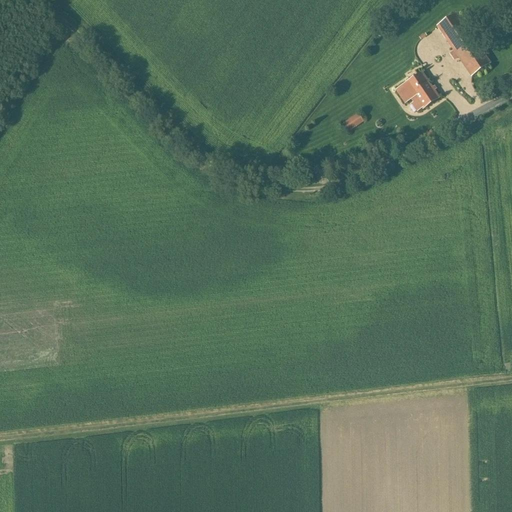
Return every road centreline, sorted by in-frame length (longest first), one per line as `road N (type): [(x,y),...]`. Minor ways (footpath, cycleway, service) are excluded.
road 1 (track): [(511,373),(0,433)]
road 2 (track): [(29,0),(69,26),(193,152),(247,178),(315,189),(339,184),(431,137)]
